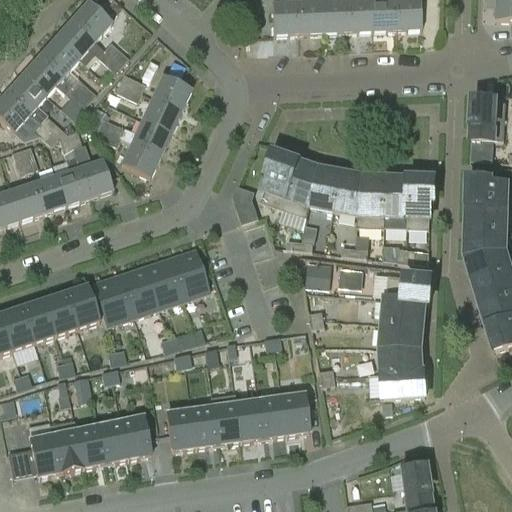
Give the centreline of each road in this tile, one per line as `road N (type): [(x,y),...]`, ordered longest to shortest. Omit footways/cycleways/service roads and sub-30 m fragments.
road 1 (residential): [(0,279),(188,212),(235,91)]
road 2 (residential): [(511,61),(435,78),(235,91)]
road 3 (residential): [(77,511),(330,471)]
road 4 (residential): [(330,471),(475,417)]
